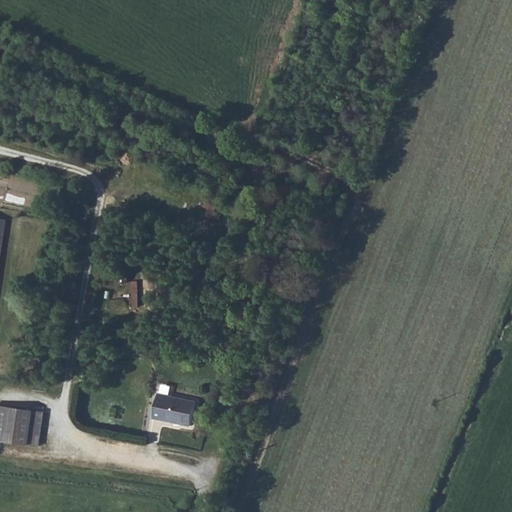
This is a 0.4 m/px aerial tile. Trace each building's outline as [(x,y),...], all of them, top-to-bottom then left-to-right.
[(190,209),(214,221),(212,225),(222,230),(230,212),(197,196),(190,209)] [(79,403),(83,386),(77,385),(74,402),(79,403)] [(145,418),(183,426),(188,402),(151,393),(145,418)] [(0,442),(20,445),(25,412),(0,409),(0,442)] [(25,412),(20,445),(30,447),(34,413),(25,412)]
